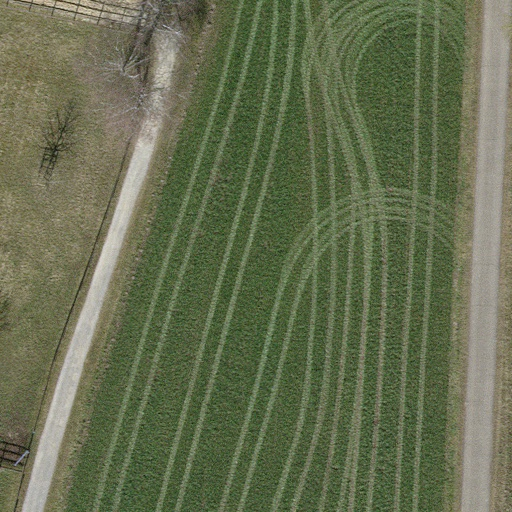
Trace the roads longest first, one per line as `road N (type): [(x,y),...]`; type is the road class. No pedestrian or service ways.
road 1 (track): [(180,0),(155,116),(32,511)]
road 2 (track): [(504,0),(479,511)]
